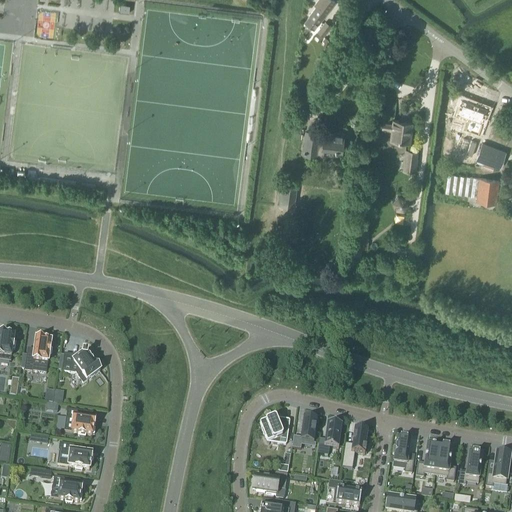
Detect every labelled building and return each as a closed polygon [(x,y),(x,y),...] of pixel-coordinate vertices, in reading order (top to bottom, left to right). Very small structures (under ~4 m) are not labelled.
[(304,22),(313,30),(334,2),(331,0),(318,0),(314,5),(316,7),(304,22)] [(119,4),(118,12),(128,14),(129,6),(119,4)] [(317,32),(323,36),(330,26),(325,22),(317,32)] [(466,125),(479,129),(487,108),(478,105),(473,103),(469,102),(469,101),(460,97),(457,105),(458,105),(455,114),(468,118),(466,125)] [(390,140),(409,142),(412,123),(392,120),(392,124),(383,123),(383,124),(379,124),(379,128),(382,129),(391,130),(390,140)] [(324,149),(341,151),(343,133),(331,131),(323,130),(323,135),(318,135),(318,133),(305,132),(302,155),(323,157),(324,149)] [(465,137),(458,156),(471,160),(478,141),(465,137)] [(476,160),(498,168),(504,152),(482,143),(476,160)] [(405,150),(402,170),(415,172),(417,152),(405,150)] [(476,196),(475,202),(495,205),(498,181),(447,174),(444,192),(476,196)] [(296,184),(292,184),(282,183),(279,205),(293,207),(296,184)] [(392,201),(394,208),(395,210),(404,211),(409,204),(406,197),(398,195),(392,201)] [(354,247),(362,248),(363,230),(355,230),(354,247)] [(0,361),(10,363),(12,351),(14,351),(15,344),(13,344),(14,337),(13,337),(13,335),(7,334),(6,336),(0,334),(0,361)] [(32,373),(46,375),(48,357),(51,357),(52,350),(49,350),(50,343),(44,342),(43,339),(37,339),(36,340),(33,356),(27,355),(24,372),(32,373)] [(95,366),(94,367),(86,357),(87,355),(83,354),(82,356),(80,357),(64,355),(61,373),(74,375),(75,374),(78,378),(78,379),(82,385),(100,372),(100,370),(97,366),(95,366)] [(19,380),(12,379),(9,397),(16,398),(19,380)] [(52,405),(54,392),(46,391),(44,403),(52,405)] [(63,394),(54,392),(52,405),(62,406),(63,394)] [(46,405),(45,412),(55,413),(56,406),(46,405)] [(94,422),(91,422),(92,415),(67,411),(64,433),(78,435),(78,437),(85,438),(85,436),(92,437),(92,436),(94,436),(95,430),(93,429),(93,428),(94,422)] [(260,425),(259,426),(260,426),(260,427),(266,443),(267,443),(267,444),(268,444),(284,446),(285,446),(286,446),(286,445),(286,444),(288,428),(278,427),(276,420),(275,420),(275,419),(274,419),(273,419),(261,424),(260,424),(260,425)] [(293,438),(291,450),(300,451),(301,447),(301,443),(313,445),(314,443),(317,421),(303,419),(303,420),(303,421),(300,439),(293,438)] [(14,432),(16,423),(7,422),(7,424),(7,426),(8,428),(9,430),(11,431),(12,432),(14,432)] [(317,455),(328,457),(329,449),(338,450),(341,426),(327,424),(324,446),(318,445),(317,455)] [(344,451),(341,469),(352,471),(354,455),(364,456),(364,455),(366,455),(367,450),(367,449),(365,449),(365,448),(367,433),(358,432),(358,431),(354,431),(352,446),(345,445),(344,451)] [(408,439),(400,438),(399,440),(397,440),(396,448),(393,448),(392,456),(394,456),(393,469),(405,471),(404,474),(411,475),(414,457),(408,457),(409,450),(408,450),(410,442),(407,441),(408,439)] [(93,458),(91,456),(76,454),(77,447),(59,444),(58,452),(59,452),(57,466),(75,469),(74,471),(81,472),(82,470),(89,471),(90,464),(92,463),(93,458)] [(423,475),(435,477),(439,448),(436,448),(436,446),(431,445),(430,447),(427,446),(425,456),(424,462),(425,462),(424,466),(418,465),(416,478),(423,479),(423,475)] [(11,448),(0,446),(0,449),(0,464),(8,466),(11,448)] [(439,448),(435,477),(447,479),(446,482),(453,483),(455,471),(449,470),(449,466),(450,466),(451,459),(450,459),(452,450),(448,449),(448,448),(443,447),(442,448),(439,448)] [(466,474),(460,473),(458,486),(465,487),(465,483),(477,485),(482,456),(479,456),(480,454),(472,452),(471,455),(469,454),(468,463),(467,463),(466,470),(467,470),(466,474)] [(511,466),(508,466),(509,458),(507,458),(507,456),(499,454),(499,457),(496,456),(495,466),(494,466),(493,472),(494,472),(493,476),(487,475),(485,488),(492,489),(493,485),(505,487),(506,476),(511,476),(511,468),(511,466)] [(278,474),(287,475),(288,468),(283,468),(279,467),(278,474)] [(29,478),(50,481),(51,474),(30,471),(29,478)] [(254,478),(252,492),(276,496),(277,489),(287,490),(289,476),(275,474),(274,481),(254,478)] [(54,478),(51,500),(65,502),(65,504),(72,505),(72,503),(79,504),(79,503),(81,503),(82,497),(80,496),(80,495),(81,489),(78,489),(79,482),(54,478)] [(333,504),(336,504),(359,507),(361,494),(341,491),(342,484),(329,482),(328,490),(334,491),(333,504)] [(431,500),(432,492),(421,490),(420,498),(431,500)] [(441,501),(452,503),(453,496),(441,495),(441,501)] [(469,506),(470,499),(454,496),(453,504),(469,506)] [(416,511),(418,504),(389,499),(388,502),(386,501),(385,509),(387,510),(386,511),(416,511)] [(260,507),(259,511),(294,511),(295,505),(281,503),(281,504),(280,510),(262,508),(260,507)]
